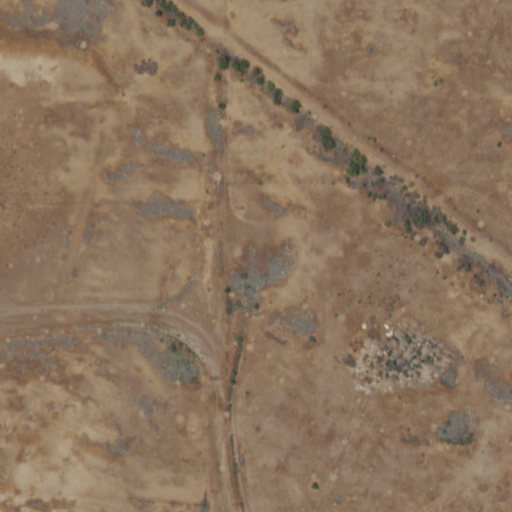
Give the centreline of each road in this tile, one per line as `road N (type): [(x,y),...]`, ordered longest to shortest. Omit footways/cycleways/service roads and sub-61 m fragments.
road 1 (residential): [(180,340),(180,0)]
road 2 (residential): [(236,511),(217,403),(199,349),(180,340)]
road 3 (residential): [(180,340),(139,319),(0,320)]
